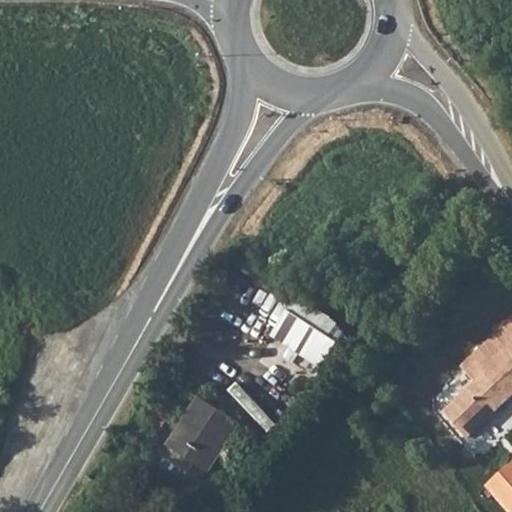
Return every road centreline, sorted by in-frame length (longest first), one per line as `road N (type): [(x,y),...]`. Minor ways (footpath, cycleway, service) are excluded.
road 1 (secondary): [(34,511),(218,195)]
road 2 (secondary): [(218,195),(317,102)]
road 3 (secondary): [(243,71),(218,195)]
road 4 (tertiary): [(464,129),(428,68),(390,32)]
